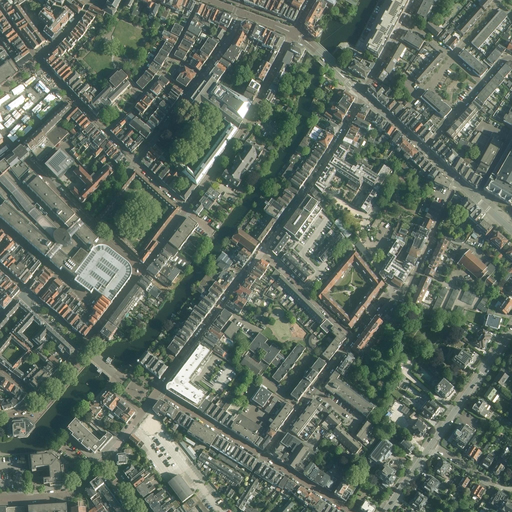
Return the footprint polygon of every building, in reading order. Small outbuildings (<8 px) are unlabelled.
[(10,0),(13,5),(16,9),(19,7),(15,0),(10,0)] [(38,0),(39,0),(39,2),(38,2),(38,3),(39,2),(40,4),(41,4),(42,4),(43,4),(43,3),(44,2),(47,5),(46,6),(47,6),(48,6),(51,9),(56,4),(61,5),(62,6),(62,5),(66,1),(65,0),(38,0)] [(85,5),(83,3),(78,0),(75,0),(73,3),(74,3),(77,6),(82,10),(85,6),(85,5)] [(109,0),(106,6),(103,11),(103,12),(105,14),(112,18),(116,11),(116,10),(117,9),(121,0),(109,0)] [(129,0),(126,7),(130,9),(131,7),(133,7),(136,2),(134,1),(134,0),(129,0)] [(138,0),(138,1),(149,5),(146,11),(151,13),(149,16),(154,18),(156,15),(160,8),(150,3),(151,0),(138,0)] [(164,10),(160,20),(164,22),(171,10),(172,7),(174,0),(168,0),(166,7),(169,8),(168,12),(164,10)] [(174,0),(172,7),(171,10),(176,12),(175,13),(179,15),(179,14),(184,0),(174,0)] [(185,0),(184,0),(179,14),(182,15),(184,11),(185,9),(188,1),(185,0)] [(257,0),(254,7),(259,9),(263,0),(257,0)] [(263,10),(268,0),(263,0),(259,9),(263,10)] [(268,0),(263,10),(267,12),(272,0),(268,0)] [(272,0),(267,12),(273,14),(279,1),(275,0),(272,0)] [(273,14),(277,16),(283,4),(280,2),(281,0),(282,1),(282,0),(279,0),(279,1),(273,14)] [(333,8),(336,4),(333,2),(331,1),(329,0),(318,0),(316,3),(325,8),(327,4),(328,5),(333,8)] [(385,13),(380,22),(394,30),(397,25),(399,21),(398,21),(399,19),(403,12),(404,10),(404,11),(409,2),(405,0),(391,0),(390,4),(392,5),(387,14),(385,13)] [(422,0),(421,4),(415,15),(423,19),(421,21),(425,23),(426,21),(425,20),(433,3),(431,2),(426,0),(422,0)] [(185,9),(184,11),(187,12),(188,11),(189,12),(193,3),(189,2),(189,1),(188,1),(185,9)] [(484,10),(488,6),(482,1),(478,5),(484,10)] [(299,12),(302,7),(294,2),(292,6),(291,5),(290,7),(299,12)] [(188,11),(187,12),(190,14),(191,14),(192,12),(195,4),(193,3),(189,12),(188,11)] [(281,17),(287,8),(287,7),(289,8),(290,6),(285,3),(284,3),(283,4),(277,16),(281,17)] [(321,16),(324,10),(325,8),(316,3),(312,11),(321,16)] [(131,16),(140,20),(142,15),(140,14),(143,7),(137,4),(134,10),(131,16)] [(4,10),(7,14),(13,10),(16,9),(13,5),(10,6),(4,10)] [(73,10),(76,13),(78,15),(82,10),(77,6),(73,10)] [(88,10),(97,14),(103,17),(105,14),(103,12),(103,11),(91,6),(90,8),(88,10)] [(193,21),(197,23),(204,8),(201,6),(200,7),(199,7),(195,15),(194,18),(193,21)] [(15,13),(9,18),(14,23),(13,23),(15,25),(34,50),(35,50),(45,42),(36,30),(26,16),(19,7),(16,9),(13,10),(15,13)] [(477,7),(474,11),(480,17),(484,13),(477,7)] [(208,9),(204,8),(197,23),(198,24),(201,25),(203,21),(208,9)] [(69,22),(74,17),(66,9),(63,12),(61,10),(58,14),(54,10),(51,13),(50,13),(49,14),(46,10),(38,18),(48,27),(47,29),(46,28),(45,30),(46,31),(44,33),(50,38),(52,40),(57,35),(69,22)] [(201,25),(200,28),(203,29),(211,10),(208,9),(203,21),(201,25)] [(215,12),(211,10),(203,29),(202,32),(205,34),(205,35),(207,32),(208,28),(210,25),(210,24),(215,12)] [(313,21),(317,23),(321,16),(312,11),(308,18),(313,21)] [(474,11),(470,15),(477,21),(480,17),(474,11)] [(507,17),(501,12),(500,11),(497,15),(503,21),(503,22),(505,23),(506,22),(504,20),(507,17)] [(215,12),(210,24),(213,25),(212,28),(213,29),(215,25),(215,24),(219,14),(215,12)] [(88,13),(85,17),(92,22),(95,18),(88,13)] [(224,15),(219,14),(215,24),(215,25),(219,26),(220,25),(224,15)] [(226,16),(224,15),(220,25),(228,28),(232,19),(231,18),(230,18),(226,17),(226,16)] [(473,24),(477,21),(470,15),(467,19),(473,24)] [(497,15),(494,19),(500,25),(502,27),(503,26),(505,23),(503,22),(503,21),(497,15)] [(85,17),(83,20),(90,25),(92,22),(85,17)] [(9,25),(3,18),(0,20),(0,31),(9,25)] [(308,18),(304,26),(305,28),(309,33),(311,31),(311,30),(313,28),(311,26),(313,21),(308,18)] [(470,28),(473,24),(467,19),(464,23),(470,28)] [(494,19),(491,22),(497,28),(496,29),(498,31),(499,29),(498,27),(500,25),(494,19)] [(81,23),(80,24),(88,30),(90,26),(90,25),(83,20),(82,21),(81,23)] [(429,31),(434,25),(430,21),(425,27),(429,31)] [(365,51),(364,51),(377,58),(378,59),(381,54),(380,54),(381,54),(383,49),(389,39),(391,35),(391,34),(394,30),(380,22),(380,23),(378,27),(375,32),(377,33),(372,43),(370,41),(367,46),(365,51)] [(491,22),(487,26),(494,32),(493,32),(495,34),(496,33),(494,31),(496,29),(497,28),(491,22)] [(251,34),(254,27),(249,25),(249,24),(246,23),(245,23),(244,23),(241,29),(251,34)] [(467,32),(470,28),(464,23),(460,26),(467,32)] [(88,30),(87,29),(80,24),(78,27),(85,33),(87,34),(88,33),(86,32),(88,30)] [(4,34),(10,30),(11,29),(9,25),(0,31),(1,33),(2,34),(3,35),(4,34)] [(181,33),(183,29),(175,25),(173,29),(181,33)] [(438,28),(434,25),(429,31),(433,34),(438,28)] [(190,26),(187,32),(198,38),(201,32),(199,30),(200,28),(196,26),(195,28),(190,26)] [(441,42),(449,32),(453,28),(451,26),(450,27),(451,29),(450,29),(448,31),(446,29),(438,39),(441,42)] [(460,26),(457,30),(458,31),(461,34),(463,36),(467,32),(460,26)] [(487,26),(484,30),(491,35),(490,36),(492,38),(493,37),(491,35),(493,32),(494,32),(487,26)] [(83,36),(85,33),(78,27),(76,30),(83,36)] [(259,29),(254,27),(251,34),(249,38),(248,40),(247,45),(248,46),(251,47),(253,42),(254,40),(259,29)] [(225,32),(218,28),(215,35),(214,37),(215,37),(221,40),(225,32)] [(309,33),(316,39),(319,36),(318,35),(321,31),(317,28),(315,30),(313,28),(311,30),(311,31),(309,33)] [(442,32),(438,28),(433,34),(437,38),(442,32)] [(441,42),(445,45),(451,38),(449,36),(453,32),(455,33),(456,31),(453,28),(449,32),(441,42)] [(179,38),(181,33),(173,29),(170,34),(179,38)] [(241,29),(240,32),(249,38),(251,34),(241,29)] [(263,31),(259,29),(254,40),(253,42),(251,47),(249,52),(248,53),(250,54),(253,48),(255,49),(256,47),(259,40),(263,31)] [(12,31),(5,36),(0,40),(3,44),(15,35),(15,34),(13,31),(12,30),(12,31),(12,30),(12,31)] [(83,36),(76,30),(73,32),(80,39),(81,38),(83,36)] [(484,30),(481,33),(487,39),(487,40),(489,41),(490,40),(488,38),(490,36),(491,35),(484,30)] [(164,31),(162,36),(163,36),(176,43),(178,39),(164,31)] [(273,35),(263,31),(259,40),(256,47),(261,49),(262,47),(267,49),(271,40),(273,35)] [(77,41),(78,42),(79,40),(80,39),(73,32),(72,34),(71,34),(71,35),(76,40),(77,41)] [(240,32),(236,39),(239,40),(244,43),(247,45),(248,40),(249,38),(240,32)] [(400,41),(401,42),(402,42),(403,41),(419,50),(425,41),(409,32),(405,39),(402,37),(400,41)] [(187,33),(185,37),(190,40),(195,43),(199,45),(201,41),(187,33)] [(481,33),(478,37),(484,42),(484,43),(486,45),(487,44),(489,41),(487,40),(487,39),(481,33)] [(6,48),(11,44),(16,40),(18,39),(18,38),(17,37),(16,36),(15,35),(3,44),(6,48)] [(74,44),(77,41),(76,40),(71,35),(68,37),(74,44)] [(267,49),(266,50),(269,52),(270,50),(271,51),(270,52),(271,52),(278,37),(273,35),(271,40),(267,49)] [(175,45),(176,43),(163,36),(161,40),(166,43),(174,47),(175,45)] [(72,46),(74,44),(68,37),(66,40),(72,46)] [(193,46),(195,43),(190,40),(185,37),(183,40),(183,41),(193,46)] [(278,37),(271,52),(267,61),(273,64),(278,54),(284,41),(284,40),(278,37)] [(451,38),(445,45),(446,46),(450,50),(452,51),(455,47),(454,46),(459,41),(454,37),(452,39),(451,38)] [(478,37),(475,40),(481,46),(480,47),(482,48),(483,47),(482,45),(484,43),(484,42),(478,37)] [(11,44),(14,48),(21,43),(20,42),(18,39),(16,40),(11,44)] [(208,58),(217,45),(209,39),(200,53),(201,54),(208,58)] [(234,43),(232,46),(244,53),(245,53),(247,55),(248,53),(249,52),(245,51),(248,46),(247,45),(244,43),(239,40),(236,39),(234,43)] [(63,42),(63,43),(70,50),(71,50),(73,48),(72,46),(66,40),(64,42),(63,42)] [(475,40),(471,44),(478,50),(480,47),(481,46),(475,40)] [(501,56),(503,53),(506,50),(510,42),(507,40),(503,48),(499,46),(495,51),(501,56)] [(179,47),(188,52),(192,46),(183,41),(179,47)] [(14,48),(17,51),(17,52),(24,46),(22,44),(21,43),(14,48)] [(62,44),(61,45),(67,51),(68,53),(70,50),(63,43),(62,44)] [(171,52),(173,48),(174,47),(166,43),(163,47),(171,52)] [(288,52),(290,53),(294,55),(296,56),(295,58),(294,60),(294,62),(297,63),(298,62),(300,58),(301,59),(305,50),(296,45),(294,44),(293,44),(292,45),(288,52)] [(405,48),(398,44),(395,49),(402,53),(405,48)] [(64,54),(67,51),(61,45),(58,48),(64,54)] [(17,51),(13,54),(11,55),(13,58),(13,59),(16,63),(18,62),(19,61),(22,59),(29,54),(28,52),(28,51),(27,51),(25,48),(26,48),(25,47),(24,46),(17,52),(17,51)] [(169,56),(171,52),(163,47),(161,51),(169,56)] [(187,55),(188,52),(179,47),(178,50),(187,55)] [(240,51),(232,47),(222,59),(231,64),(234,60),(236,62),(239,56),(238,55),(240,51)] [(64,54),(58,48),(57,49),(56,50),(61,56),(61,57),(62,57),(64,54)] [(400,57),(402,53),(395,49),(393,53),(400,57)] [(52,53),(51,54),(54,58),(56,56),(58,58),(61,56),(56,50),(53,52),(52,53)] [(183,62),(187,55),(178,50),(174,57),(183,62)] [(480,78),(483,75),(487,71),(480,65),(482,63),(481,62),(479,63),(476,61),(478,59),(477,58),(475,60),(473,58),(475,56),(474,55),(472,57),(469,55),(471,53),(470,52),(468,54),(464,50),(457,57),(458,57),(474,70),(472,72),(480,78)] [(15,66),(7,54),(4,51),(0,54),(0,58),(14,78),(14,77),(20,73),(18,70),(16,66),(15,66)] [(158,55),(157,57),(165,62),(166,60),(167,60),(168,59),(168,58),(168,57),(169,56),(161,51),(158,55)] [(497,60),(499,58),(501,56),(495,51),(491,55),(497,60)] [(286,55),(282,65),(287,67),(288,68),(292,61),(291,61),(294,55),(290,53),(288,52),(286,55)] [(437,52),(434,56),(440,62),(444,58),(437,52)] [(236,69),(238,70),(243,62),(247,55),(245,53),(239,64),(236,69)] [(397,62),(400,57),(393,53),(390,58),(397,62)] [(49,56),(48,57),(44,61),(49,66),(56,60),(54,58),(51,54),(50,56),(49,57),(49,56)] [(206,62),(208,58),(201,54),(199,58),(206,62)] [(493,65),(497,60),(491,55),(487,60),(493,65)] [(49,66),(52,70),(64,59),(61,57),(61,56),(58,58),(56,60),(49,66)] [(206,62),(199,58),(195,56),(194,58),(190,56),(189,58),(192,60),(194,61),(197,63),(202,66),(206,62)] [(434,56),(430,60),(437,65),(440,62),(434,56)] [(156,58),(153,62),(161,68),(164,63),(165,62),(157,57),(157,58),(156,58)] [(371,70),(374,65),(375,64),(363,57),(360,63),(363,64),(365,61),(371,65),(369,68),(371,70)] [(0,58),(0,71),(8,82),(14,78),(0,58)] [(394,66),(397,62),(390,58),(387,62),(394,66)] [(55,73),(64,65),(67,62),(66,61),(65,61),(64,61),(63,60),(64,59),(52,70),(55,73)] [(151,65),(151,66),(158,71),(160,69),(161,68),(153,62),(150,60),(148,63),(151,65)] [(227,70),(230,66),(222,60),(218,65),(227,70)] [(430,60),(427,64),(433,69),(437,65),(430,60)] [(483,61),(491,68),(492,66),(485,60),(483,61)] [(190,66),(193,68),(198,71),(199,71),(202,66),(197,63),(194,61),(190,66)] [(352,65),(349,69),(349,70),(353,72),(361,77),(361,78),(362,78),(364,80),(365,80),(366,80),(365,79),(370,73),(370,72),(369,71),(366,70),(366,69),(362,67),(358,64),(357,64),(354,62),(355,62),(354,61),(353,62),(352,64),(351,65),(352,65)] [(263,62),(260,67),(269,71),(271,67),(265,64),(263,62)] [(392,71),(394,66),(387,62),(385,67),(392,71)] [(430,73),(433,69),(427,64),(424,68),(430,73)] [(64,65),(55,73),(58,77),(68,68),(64,65)] [(223,75),(227,70),(218,65),(215,69),(223,75)] [(282,65),(278,71),(283,73),(287,67),(282,65)] [(151,66),(149,69),(150,70),(156,75),(158,71),(151,66)] [(195,75),(182,68),(180,66),(176,73),(180,76),(191,82),(195,77),(195,75)] [(507,75),(511,71),(505,66),(501,70),(507,75)] [(385,67),(382,71),(388,74),(389,75),(392,71),(385,67)] [(70,71),(68,68),(58,77),(59,77),(59,78),(61,80),(70,72),(70,71)] [(427,77),(430,73),(424,68),(420,71),(427,77)] [(215,69),(212,73),(220,79),(223,75),(215,69)] [(156,75),(150,70),(148,73),(147,72),(146,72),(154,78),(156,75)] [(385,78),(388,74),(382,71),(381,70),(378,74),(385,78)] [(503,80),(507,75),(501,70),(497,75),(503,80)] [(278,71),(274,79),(275,80),(279,82),(282,82),(283,78),(284,79),(286,75),(283,73),(278,71)] [(423,81),(427,77),(420,71),(417,75),(423,81)] [(61,80),(65,83),(73,76),(70,72),(61,80)] [(97,99),(88,108),(97,117),(100,113),(101,113),(105,109),(107,108),(109,110),(111,108),(113,106),(111,104),(121,95),(128,88),(129,90),(131,88),(130,86),(129,85),(127,82),(127,83),(126,82),(127,80),(128,79),(122,73),(121,72),(120,73),(119,75),(118,74),(108,83),(109,83),(107,85),(106,87),(107,88),(106,88),(107,89),(105,91),(97,99)] [(146,72),(144,75),(151,81),(152,81),(154,78),(146,72)] [(67,86),(69,88),(80,78),(75,73),(73,76),(65,83),(67,86)] [(173,76),(171,80),(176,82),(185,88),(186,88),(191,82),(180,76),(176,73),(173,76)] [(212,73),(209,78),(217,83),(220,79),(212,73)] [(256,74),(254,78),(257,80),(263,83),(265,78),(256,74)] [(385,78),(378,74),(375,79),(382,83),(385,78)] [(144,75),(141,78),(149,84),(151,81),(144,75)] [(417,75),(413,79),(420,85),(423,81),(417,75)] [(507,83),(503,80),(497,75),(495,78),(501,84),(503,82),(506,84),(507,83)] [(161,77),(156,83),(163,89),(165,87),(166,88),(169,84),(161,77)] [(71,90),(73,92),(80,85),(82,84),(82,83),(83,82),(80,78),(69,88),(70,89),(70,90),(71,90)] [(142,91),(149,84),(141,78),(136,84),(134,82),(136,85),(137,86),(142,91)] [(207,96),(215,86),(216,85),(217,83),(209,78),(207,80),(204,84),(201,87),(201,88),(194,97),(193,98),(191,101),(186,108),(193,114),(199,107),(207,96)] [(495,78),(491,82),(498,88),(500,90),(501,89),(499,87),(501,84),(495,78)] [(255,84),(252,82),(248,88),(249,88),(257,93),(260,88),(255,84)] [(491,82),(487,86),(494,92),(496,94),(497,92),(496,90),(498,88),(491,82)] [(155,84),(155,85),(153,88),(159,93),(162,90),(155,84)] [(80,85),(73,92),(73,93),(73,92),(74,93),(74,94),(75,94),(76,95),(75,95),(76,95),(83,88),(81,87),(80,86),(80,85)] [(76,95),(79,99),(90,89),(86,85),(83,88),(76,95)] [(239,121),(241,118),(243,120),(249,110),(248,109),(249,109),(251,104),(252,103),(243,98),(236,94),(218,85),(218,86),(217,87),(215,86),(207,96),(235,118),(239,121)] [(368,93),(371,96),(377,101),(389,88),(388,88),(387,87),(386,89),(382,85),(380,87),(375,91),(371,87),(370,86),(367,90),(368,93)] [(182,93),(173,86),(170,90),(172,92),(179,98),(180,96),(182,94),(182,93)] [(268,91),(268,92),(273,94),(275,95),(275,94),(276,94),(277,94),(278,93),(278,92),(278,91),(277,89),(272,86),(271,88),(270,88),(269,90),(269,91),(269,92),(268,91)] [(487,86),(484,90),(491,96),(493,98),(494,96),(492,94),(494,92),(487,86)] [(79,99),(80,99),(82,101),(81,101),(82,102),(83,103),(88,97),(90,99),(96,93),(96,92),(91,87),(90,89),(79,99)] [(377,101),(382,106),(388,99),(386,98),(391,93),(390,92),(392,89),(390,87),(389,88),(377,101)] [(153,88),(150,91),(157,97),(160,94),(159,93),(153,88)] [(249,88),(246,93),(255,98),(257,93),(249,88)] [(484,90),(480,94),(487,100),(489,102),(490,100),(489,98),(491,96),(484,90)] [(166,93),(166,94),(176,102),(179,98),(172,92),(169,96),(166,93)] [(268,92),(264,99),(265,100),(266,100),(267,101),(268,102),(270,103),(271,103),(274,105),(276,101),(273,100),(275,95),(273,94),(268,92)] [(355,99),(345,92),(343,95),(340,93),(339,95),(338,94),(337,95),(340,97),(342,98),(347,102),(346,103),(351,106),(355,99)] [(428,92),(422,100),(425,102),(423,105),(424,105),(432,96),(428,92)] [(83,103),(88,108),(97,99),(95,96),(97,94),(96,93),(90,99),(88,97),(83,103)] [(155,107),(159,110),(166,115),(171,109),(164,103),(159,99),(157,97),(155,99),(148,93),(147,94),(153,99),(156,102),(153,105),(155,107)] [(243,97),(243,98),(252,103),(255,98),(246,93),(244,97),(243,97)] [(393,100),(393,99),(397,96),(394,93),(392,94),(388,99),(382,106),(385,108),(391,102),(389,101),(392,98),(393,100)] [(147,94),(145,97),(152,104),(153,105),(156,102),(153,99),(147,94)] [(173,105),(176,102),(166,94),(164,95),(166,97),(165,99),(173,105)] [(480,94),(477,98),(484,104),(486,105),(487,104),(485,102),(487,100),(480,94)] [(207,96),(199,107),(205,112),(215,119),(227,129),(230,125),(238,131),(242,123),(239,121),(235,118),(207,96)] [(436,99),(432,96),(424,105),(425,106),(426,104),(428,106),(427,108),(428,108),(436,99)] [(152,110),(153,108),(150,106),(152,104),(145,97),(142,101),(152,110)] [(171,109),(173,105),(165,99),(164,97),(163,98),(164,99),(163,100),(165,102),(164,103),(171,109)] [(340,97),(336,103),(348,112),(351,106),(346,103),(347,102),(342,98),(340,97)] [(484,104),(477,98),(474,101),(486,111),(487,109),(483,105),(484,104)] [(439,102),(436,99),(428,108),(428,109),(430,107),(432,109),(431,111),(439,102)] [(139,104),(139,105),(146,111),(149,107),(142,101),(139,104)] [(391,102),(385,108),(389,112),(396,104),(392,101),(391,102)] [(474,101),(471,104),(478,110),(479,111),(480,110),(483,112),(484,113),(490,118),(491,116),(486,111),(474,101)] [(395,118),(402,109),(404,107),(398,102),(397,103),(396,104),(389,112),(395,118)] [(443,105),(439,102),(431,111),(432,112),(434,110),(436,112),(443,105)] [(348,112),(336,103),(332,107),(330,106),(332,108),(337,111),(337,112),(345,117),(348,112)] [(55,147),(61,140),(68,134),(59,125),(62,121),(75,109),(74,108),(72,106),(70,108),(69,107),(66,104),(39,131),(55,147)] [(436,112),(436,113),(444,120),(446,118),(445,117),(451,111),(444,104),(443,105),(436,112)] [(143,115),(146,111),(139,105),(137,107),(136,108),(143,115)] [(471,105),(467,109),(475,116),(475,115),(478,111),(471,105)] [(342,122),(345,117),(337,112),(337,111),(332,108),(330,106),(329,108),(331,109),(331,111),(335,114),(333,116),(342,122)] [(366,117),(370,110),(365,106),(364,106),(363,106),(359,113),(366,117)] [(136,108),(133,112),(134,112),(136,114),(137,114),(143,119),(145,117),(143,115),(136,108)] [(76,109),(75,109),(62,121),(66,125),(66,124),(68,122),(71,119),(72,119),(76,115),(77,115),(79,113),(77,110),(76,109)] [(401,123),(413,110),(411,109),(406,114),(408,112),(409,111),(408,110),(407,111),(406,111),(398,120),(401,123)] [(467,109),(464,113),(471,120),(472,121),(476,117),(475,115),(475,116),(467,109)] [(159,110),(156,113),(163,119),(166,115),(159,110)] [(332,117),(326,113),(324,112),(322,110),(320,113),(322,114),(324,116),(330,120),(332,117)] [(401,123),(404,125),(416,112),(413,110),(401,123)] [(371,112),(367,120),(377,125),(381,118),(377,115),(376,116),(371,112)] [(419,115),(418,114),(417,113),(414,116),(413,116),(416,113),(416,112),(404,125),(407,128),(414,120),(417,117),(419,115)] [(74,123),(75,122),(82,115),(79,113),(77,115),(76,115),(72,119),(71,119),(73,121),(74,123)] [(156,113),(153,116),(160,123),(163,119),(156,113)] [(365,123),(366,121),(364,120),(366,117),(359,113),(356,119),(365,123)] [(444,120),(436,113),(431,118),(429,117),(428,119),(429,120),(428,121),(429,122),(433,126),(438,130),(441,126),(442,125),(443,122),(444,121),(444,120)] [(464,113),(460,117),(467,124),(471,120),(464,113)] [(76,124),(73,126),(75,128),(78,125),(77,125),(85,118),(82,115),(75,122),(76,124)] [(131,115),(124,122),(126,124),(128,126),(129,127),(130,128),(133,130),(135,132),(145,140),(146,140),(152,133),(153,132),(152,131),(146,126),(145,126),(136,118),(131,115)] [(149,120),(150,121),(156,127),(157,127),(160,123),(153,116),(149,120)] [(457,120),(456,121),(464,128),(467,124),(460,117),(457,120)] [(85,118),(77,125),(78,125),(78,126),(80,129),(81,128),(81,129),(82,130),(87,125),(85,124),(88,121),(85,118)] [(381,118),(377,125),(376,127),(382,131),(387,123),(381,119),(381,118)] [(352,125),(353,125),(366,132),(366,131),(368,132),(370,128),(368,127),(369,125),(365,123),(356,119),(352,125)] [(419,124),(414,120),(407,128),(411,132),(419,124)] [(91,125),(88,121),(85,124),(87,125),(82,130),(84,132),(91,125)] [(146,126),(152,131),(153,131),(156,127),(150,121),(148,123),(146,125),(146,126)] [(456,121),(453,125),(460,132),(463,128),(464,128),(456,121)] [(334,136),(338,129),(338,128),(330,123),(330,124),(328,122),(326,126),(328,127),(326,131),(334,136)] [(429,122),(428,123),(423,128),(416,136),(420,140),(433,126),(429,122)] [(387,123),(382,131),(383,131),(385,132),(386,133),(390,126),(390,125),(387,123)] [(423,128),(419,124),(411,132),(416,136),(423,128)] [(75,147),(86,137),(95,128),(91,125),(84,132),(79,136),(73,142),(71,144),(75,147)] [(181,173),(183,175),(192,183),(197,187),(211,168),(224,151),(238,131),(230,125),(227,129),(226,130),(221,137),(220,139),(219,141),(211,151),(210,153),(205,160),(204,161),(201,166),(201,165),(200,167),(195,174),(194,175),(178,161),(180,158),(176,155),(171,163),(170,163),(171,164),(177,170),(181,173)] [(453,125),(449,129),(457,136),(460,132),(453,125)] [(111,132),(114,135),(120,129),(116,126),(111,132)] [(122,131),(116,138),(119,140),(124,133),(123,132),(127,129),(128,130),(130,128),(129,127),(128,126),(126,128),(122,131)] [(326,150),(333,137),(313,126),(307,138),(317,144),(326,150)] [(359,129),(352,126),(349,130),(357,134),(359,131),(361,132),(360,134),(363,135),(364,134),(366,135),(367,133),(359,129)] [(394,129),(391,127),(390,126),(386,133),(385,132),(384,133),(381,138),(380,138),(378,141),(378,142),(380,143),(380,142),(381,142),(381,141),(383,138),(384,139),(384,138),(388,140),(389,137),(394,129)] [(435,133),(438,130),(433,126),(420,140),(425,144),(433,135),(430,133),(432,131),(435,133)] [(98,131),(95,128),(86,137),(89,139),(87,141),(85,139),(78,146),(81,148),(83,146),(88,141),(98,131)] [(81,129),(74,136),(71,139),(73,142),(79,136),(84,132),(82,130),(81,129)] [(122,131),(120,129),(114,135),(116,138),(122,131)] [(394,129),(389,137),(390,138),(389,142),(390,143),(392,140),(397,132),(394,129)] [(449,129),(445,133),(446,133),(453,140),(457,136),(449,129)] [(132,135),(133,134),(135,132),(133,130),(131,132),(128,135),(121,143),(123,145),(132,135)] [(349,130),(347,135),(359,139),(361,140),(362,141),(363,139),(356,136),(357,134),(349,130)] [(30,139),(24,145),(23,146),(27,149),(28,151),(30,152),(31,153),(32,155),(33,155),(40,162),(40,161),(42,159),(46,155),(46,156),(46,155),(55,147),(39,131),(34,135),(30,139)] [(101,135),(98,131),(88,141),(83,146),(86,150),(89,147),(101,135)] [(128,135),(125,132),(124,133),(119,140),(121,143),(128,135)] [(390,143),(389,145),(394,149),(396,147),(401,139),(403,137),(397,132),(392,140),(390,143)] [(104,137),(101,135),(89,147),(92,150),(104,137)] [(128,150),(133,144),(134,144),(131,141),(134,138),(132,135),(123,145),(128,150)] [(347,135),(344,139),(357,144),(359,139),(347,135)] [(107,140),(104,137),(92,150),(95,153),(107,140)] [(304,151),(310,155),(311,156),(319,161),(326,150),(317,144),(307,138),(305,137),(295,152),(301,156),(304,151)] [(140,138),(134,144),(133,144),(137,148),(144,141),(140,138)] [(433,152),(437,156),(438,156),(445,148),(443,146),(448,140),(446,138),(442,143),(441,144),(433,152)] [(489,168),(502,144),(491,138),(485,148),(478,161),(478,160),(477,161),(478,161),(477,163),(489,169),(488,169),(489,168)] [(344,139),(342,143),(355,148),(356,146),(358,147),(359,145),(357,144),(344,139)] [(405,142),(401,139),(396,147),(397,148),(395,150),(397,152),(405,142)] [(96,158),(99,155),(103,151),(106,148),(110,143),(107,140),(95,153),(93,155),(96,158)] [(342,143),(340,147),(348,150),(347,151),(349,152),(352,154),(357,157),(358,157),(362,148),(363,148),(364,147),(366,143),(364,142),(362,141),(361,140),(359,145),(358,147),(357,149),(355,148),(342,143)] [(436,140),(429,148),(433,152),(441,144),(436,140)] [(489,181),(484,191),(489,193),(495,197),(495,198),(496,197),(497,198),(498,199),(499,199),(499,200),(500,200),(506,203),(511,206),(511,204),(511,140),(511,141),(511,143),(505,153),(504,155),(503,157),(501,159),(499,163),(499,164),(498,165),(496,169),(495,171),(493,174),(492,176),(489,181)] [(237,158),(236,158),(234,162),(232,165),(235,167),(231,172),(229,174),(226,172),(222,178),(228,182),(231,184),(237,189),(241,183),(240,181),(246,173),(247,172),(246,172),(257,157),(258,159),(263,153),(257,148),(254,146),(248,142),(243,148),(246,150),(241,158),(239,156),(237,158)] [(409,146),(405,142),(397,152),(399,154),(401,151),(403,153),(409,146)] [(103,151),(106,154),(113,147),(110,143),(106,148),(103,151)] [(128,150),(132,154),(137,148),(133,144),(128,150)] [(28,156),(29,155),(31,153),(30,152),(28,151),(27,149),(23,146),(22,147),(19,150),(13,155),(14,155),(20,162),(21,163),(26,158),(28,156)] [(414,150),(409,146),(403,153),(405,155),(403,157),(405,159),(414,150)] [(103,163),(108,158),(116,150),(113,147),(106,154),(99,161),(102,164),(103,163)] [(156,147),(153,150),(164,159),(167,156),(156,147)] [(349,153),(347,152),(347,151),(348,150),(340,147),(317,184),(316,184),(315,186),(314,187),(315,187),(322,195),(324,192),(325,190),(325,189),(336,172),(349,181),(346,186),(357,193),(363,183),(371,188),(358,208),(367,214),(377,199),(387,183),(384,181),(390,171),(381,165),(375,175),(370,172),(373,167),(359,158),(353,168),(343,162),(349,153)] [(438,156),(442,161),(450,152),(445,148),(438,156)] [(452,149),(450,152),(442,161),(450,167),(454,163),(453,162),(457,157),(458,155),(452,149)] [(108,158),(111,161),(112,160),(119,153),(116,150),(108,158)] [(153,150),(150,153),(158,161),(158,160),(159,159),(164,163),(165,161),(164,159),(153,150)] [(418,154),(414,150),(405,159),(407,161),(409,159),(411,161),(412,161),(418,154)] [(45,167),(54,177),(58,181),(59,180),(74,165),(73,164),(74,163),(70,158),(69,160),(61,152),(57,156),(53,159),(49,163),(45,167)] [(122,166),(127,161),(127,160),(126,160),(119,153),(112,160),(117,165),(119,163),(122,166)] [(158,162),(156,164),(158,166),(161,163),(158,160),(158,161),(150,153),(147,156),(153,162),(154,163),(156,160),(158,162)] [(422,158),(418,154),(412,161),(411,161),(408,164),(410,166),(410,167),(413,169),(416,166),(422,158)] [(20,162),(14,155),(13,155),(10,158),(10,157),(4,162),(20,181),(24,177),(25,176),(29,172),(25,167),(21,163),(20,162)] [(314,170),(314,168),(316,166),(307,160),(306,162),(302,160),(303,158),(298,155),(296,158),(314,170)] [(316,166),(319,161),(311,156),(310,155),(307,160),(316,166)] [(147,156),(144,160),(153,167),(154,166),(152,164),(153,162),(147,156)] [(296,158),(293,156),(288,163),(291,165),(309,177),(314,170),(296,158)] [(458,157),(451,169),(456,173),(462,163),(464,161),(458,157)] [(427,163),(423,159),(422,158),(416,166),(417,167),(412,172),(414,174),(418,169),(418,168),(420,170),(427,163)] [(144,160),(141,163),(150,171),(153,167),(144,160)] [(156,176),(159,179),(166,169),(165,168),(167,166),(168,167),(171,164),(170,163),(171,163),(169,161),(166,165),(165,164),(164,165),(156,176)] [(461,178),(469,164),(467,163),(464,161),(462,163),(456,173),(461,178)] [(461,178),(465,181),(466,182),(472,172),(475,167),(476,164),(471,161),(469,164),(461,178)] [(20,181),(4,162),(0,165),(0,174),(12,189),(20,181)] [(158,166),(157,167),(153,173),(156,176),(164,165),(161,163),(158,166)] [(431,166),(430,165),(427,163),(420,170),(419,172),(418,174),(422,176),(424,175),(431,166)] [(486,174),(489,169),(477,163),(476,164),(475,167),(486,174)] [(153,167),(150,171),(153,173),(157,167),(158,166),(156,164),(154,166),(153,167)] [(307,180),(309,177),(291,165),(289,168),(307,180)] [(99,188),(108,179),(109,178),(109,179),(114,174),(106,166),(95,176),(94,175),(92,176),(90,178),(80,168),(79,169),(74,174),(84,184),(85,186),(78,193),(74,190),(71,193),(77,199),(82,205),(87,200),(97,190),(100,188),(99,188)] [(424,175),(426,176),(424,181),(425,182),(427,178),(434,169),(431,166),(424,175)] [(483,179),(484,177),(486,174),(475,167),(472,172),(478,176),(483,179)] [(304,184),(307,180),(289,168),(286,171),(304,184)] [(169,172),(166,169),(159,179),(162,182),(169,172)] [(439,174),(434,169),(427,178),(431,180),(430,182),(433,183),(434,181),(439,174)] [(135,177),(140,181),(143,178),(135,170),(131,175),(135,178),(135,177)] [(170,171),(169,172),(162,182),(165,184),(171,178),(174,174),(170,171)] [(287,182),(299,190),(304,184),(286,171),(282,178),(287,182)] [(171,178),(165,184),(166,185),(168,187),(169,188),(178,175),(175,172),(174,174),(171,178)] [(466,182),(472,187),(477,178),(478,176),(472,172),(466,182)] [(172,190),(180,179),(183,176),(183,175),(181,173),(178,175),(169,188),(172,190)] [(33,175),(28,180),(24,177),(20,181),(12,189),(0,174),(0,183),(8,193),(0,200),(0,202),(3,206),(0,209),(0,218),(1,219),(19,235),(41,254),(46,258),(47,259),(48,258),(51,260),(50,262),(61,271),(63,269),(65,270),(68,265),(71,268),(68,273),(74,277),(90,255),(94,251),(97,248),(95,244),(97,242),(84,229),(82,227),(80,229),(77,226),(77,225),(77,224),(77,223),(77,222),(77,221),(77,220),(76,219),(76,218),(75,217),(70,212),(69,214),(65,209),(66,208),(58,199),(48,190),(33,175)] [(433,183),(433,184),(435,185),(439,186),(440,187),(449,191),(451,185),(449,183),(444,178),(439,174),(434,181),(433,183)] [(130,184),(135,178),(131,175),(128,179),(127,181),(130,184)] [(183,176),(180,179),(172,190),(185,202),(197,187),(192,183),(189,187),(181,180),(183,177),(183,176)] [(477,178),(472,187),(475,190),(477,190),(483,179),(478,176),(477,178)] [(295,196),(298,192),(290,186),(287,190),(284,188),(283,188),(286,191),(288,193),(290,194),(291,193),(295,196)] [(315,187),(313,189),(313,190),(310,194),(318,205),(320,208),(324,205),(321,202),(323,200),(321,198),(320,197),(322,195),(315,187)] [(292,201),(295,197),(295,196),(291,193),(290,194),(288,193),(286,191),(283,188),(281,190),(282,191),(284,193),(283,195),(292,201)] [(211,189),(207,194),(216,201),(220,197),(220,196),(211,189)] [(119,197),(123,193),(119,190),(116,194),(115,194),(115,195),(114,196),(114,195),(113,196),(114,196),(111,200),(110,202),(113,205),(118,199),(118,198),(119,197)] [(207,194),(203,199),(213,206),(216,201),(207,194)] [(289,205),(292,201),(283,195),(281,194),(280,195),(283,198),(282,200),(289,205)] [(283,230),(283,231),(291,237),(299,242),(303,236),(311,225),(315,220),(319,214),(322,210),(320,208),(318,205),(310,194),(309,194),(310,195),(308,198),(307,197),(303,203),(299,209),(296,212),(295,214),(291,219),(287,225),(283,230)] [(462,205),(458,210),(463,214),(462,215),(464,217),(466,217),(467,215),(475,207),(473,205),(473,204),(472,203),(471,203),(468,199),(467,199),(465,198),(465,197),(461,202),(462,203),(461,204),(462,205)] [(282,200),(278,198),(277,200),(278,201),(277,203),(285,210),(289,205),(282,200)] [(202,200),(199,204),(209,211),(213,206),(203,199),(202,200)] [(433,201),(431,205),(440,209),(442,205),(433,201)] [(285,210),(273,202),(270,207),(271,207),(270,209),(280,216),(285,210)] [(193,211),(193,212),(198,216),(204,208),(208,211),(209,211),(199,204),(195,209),(193,211)] [(431,205),(429,210),(438,214),(440,209),(431,205)] [(173,210),(172,212),(170,214),(168,216),(172,219),(174,217),(180,210),(176,207),(173,211),(173,210)] [(266,213),(265,213),(269,216),(277,221),(280,216),(270,209),(271,207),(270,207),(269,209),(266,213)] [(475,207),(467,215),(472,220),(480,211),(475,207)] [(429,210),(427,214),(436,218),(438,214),(429,210)] [(480,211),(472,220),(477,224),(482,219),(485,215),(485,216),(485,215),(480,211)] [(427,214),(425,218),(434,222),(436,218),(427,214)] [(95,220),(103,228),(106,225),(101,220),(102,219),(98,216),(95,220)] [(274,225),(276,222),(269,216),(266,220),(274,225)] [(194,231),(198,226),(188,218),(185,222),(169,243),(178,250),(179,251),(194,231)] [(374,222),(371,227),(375,230),(379,225),(381,221),(377,218),(374,222)] [(352,235),(339,219),(334,223),(346,239),(352,235)] [(271,229),(274,225),(266,220),(263,223),(271,229)] [(426,239),(427,238),(430,232),(417,227),(410,224),(410,225),(398,220),(391,239),(397,242),(406,245),(408,239),(414,241),(415,239),(417,235),(426,239)] [(432,228),(434,224),(425,220),(424,222),(422,222),(422,221),(420,221),(419,222),(432,228)] [(476,228),(482,233),(485,237),(492,229),(486,223),(484,221),(483,220),(476,228)] [(430,232),(432,228),(419,222),(417,227),(430,232)] [(269,233),(271,229),(263,223),(261,227),(269,233)] [(266,236),(269,233),(261,227),(258,230),(266,236)] [(254,241),(239,230),(232,240),(252,255),(253,255),(253,254),(255,251),(255,252),(257,249),(257,248),(259,246),(260,245),(254,241)] [(263,240),(266,236),(258,230),(255,234),(263,240)] [(331,230),(328,233),(340,243),(344,238),(340,234),(337,232),(335,235),(331,230)] [(282,232),(278,237),(287,243),(290,238),(282,232)] [(153,244),(155,242),(159,236),(156,233),(149,241),(153,244)] [(328,233),(326,236),(330,240),(330,241),(329,242),(335,248),(340,243),(328,233)] [(495,246),(502,238),(497,233),(490,241),(495,246)] [(260,244),(263,240),(255,234),(252,238),(260,244)] [(425,243),(426,239),(417,235),(415,239),(425,243)] [(278,237),(275,242),(283,248),(287,243),(278,237)] [(502,238),(495,246),(500,251),(507,242),(502,238)] [(421,252),(423,247),(425,243),(415,239),(414,241),(413,243),(414,243),(411,248),(413,249),(421,252)] [(440,239),(438,244),(447,247),(449,243),(440,239)] [(239,248),(242,251),(251,257),(252,255),(232,240),(231,241),(230,242),(236,247),(239,248)] [(357,248),(361,245),(359,242),(355,246),(350,241),(342,249),(347,253),(349,250),(351,247),(353,248),(355,246),(357,248)] [(11,242),(9,245),(6,248),(9,250),(14,245),(12,243),(11,242)] [(153,244),(150,248),(148,252),(151,254),(158,244),(155,242),(153,244)] [(275,242),(272,246),(280,253),(283,248),(275,242)] [(329,242),(325,247),(331,253),(335,248),(329,242)] [(403,284),(413,268),(408,265),(408,266),(404,264),(403,266),(394,261),(405,245),(406,245),(397,242),(387,257),(389,259),(380,272),(379,275),(385,283),(387,279),(390,281),(390,280),(392,281),(394,277),(403,284)] [(169,243),(167,245),(176,252),(178,250),(169,243)] [(2,259),(0,260),(0,263),(2,265),(17,248),(19,246),(16,244),(14,245),(9,250),(2,259)] [(438,244),(436,248),(444,252),(447,247),(438,244)] [(167,245),(159,256),(181,272),(183,274),(191,263),(176,252),(167,245)] [(22,249),(19,246),(2,265),(5,268),(22,249)] [(272,246),(268,251),(276,257),(280,253),(272,246)] [(321,251),(320,252),(327,258),(331,253),(325,247),(321,251)] [(6,248),(4,251),(0,254),(0,257),(2,259),(9,250),(6,248)] [(126,263),(109,250),(106,249),(105,248),(103,248),(100,248),(97,248),(94,251),(90,255),(74,277),(73,277),(76,280),(75,282),(91,294),(94,290),(98,293),(101,295),(102,297),(111,304),(112,302),(116,298),(129,280),(130,279),(130,278),(131,276),(131,275),(131,274),(131,272),(131,271),(131,269),(130,268),(130,267),(129,266),(128,265),(127,264),(126,263)] [(442,256),(444,252),(436,248),(434,252),(442,256)] [(5,268),(8,270),(13,265),(16,268),(16,266),(21,261),(26,256),(28,253),(22,249),(5,268)] [(143,250),(140,254),(139,255),(139,254),(135,258),(137,259),(140,262),(144,257),(147,253),(143,250)] [(248,260),(251,257),(242,251),(241,252),(239,250),(238,251),(237,251),(236,252),(248,260)] [(462,266),(483,284),(482,285),(485,288),(486,287),(489,290),(492,287),(494,289),(497,284),(489,277),(498,267),(490,259),(484,266),(472,255),(473,253),(470,250),(466,254),(465,253),(459,259),(460,260),(457,264),(461,268),(462,266)] [(356,254),(353,251),(348,257),(346,257),(345,258),(345,260),(316,296),(321,301),(325,304),(326,306),(345,324),(351,329),(365,310),(367,309),(367,308),(368,307),(369,306),(369,305),(370,304),(370,303),(384,284),(378,280),(358,256),(358,254),(357,253),(356,254)] [(417,260),(419,256),(407,251),(406,253),(409,254),(408,256),(417,260)] [(148,252),(147,253),(144,257),(140,262),(143,264),(151,254),(148,252)] [(236,252),(234,255),(245,264),(248,260),(236,252)] [(320,252),(316,257),(319,260),(322,263),(323,262),(327,258),(320,252)] [(440,260),(442,256),(434,252),(432,257),(440,260)] [(11,273),(14,276),(17,279),(25,270),(32,262),(33,262),(35,259),(28,253),(26,256),(21,261),(16,266),(16,268),(11,273)] [(287,254),(280,260),(284,264),(293,256),(292,256),(289,253),(288,253),(287,254)] [(230,260),(225,256),(222,254),(214,265),(218,268),(223,272),(225,273),(227,274),(229,271),(235,263),(230,260)] [(234,255),(230,260),(235,263),(242,269),(245,264),(234,255)] [(414,266),(417,260),(408,256),(405,255),(403,261),(414,266)] [(172,283),(181,272),(159,256),(151,267),(172,283)] [(293,256),(284,264),(286,266),(288,268),(297,260),(293,256)] [(438,265),(440,260),(432,257),(430,261),(438,265)] [(261,260),(258,265),(270,272),(271,270),(267,268),(269,265),(261,260)] [(297,260),(288,268),(292,272),(299,265),(295,261),(297,260)] [(441,266),(438,265),(430,261),(428,265),(436,269),(437,269),(439,270),(441,266)] [(17,279),(20,282),(27,275),(28,274),(29,272),(34,267),(36,264),(33,262),(32,262),(25,270),(17,279)] [(34,267),(29,272),(33,275),(41,265),(38,262),(36,264),(34,267)] [(258,265),(257,265),(255,269),(264,274),(266,272),(269,273),(270,272),(258,265)] [(299,265),(292,272),(296,276),(303,269),(299,265)] [(428,265),(426,270),(438,275),(440,271),(436,269),(428,265)] [(44,267),(37,277),(39,279),(44,273),(43,272),(46,269),(44,267)] [(151,267),(147,272),(168,288),(172,283),(151,267)] [(223,272),(218,268),(214,273),(220,277),(223,272)] [(53,275),(46,269),(43,272),(44,273),(39,279),(46,285),(53,275)] [(255,269),(252,272),(265,280),(266,278),(263,276),(264,274),(255,269)] [(303,269),(296,276),(300,280),(308,271),(306,272),(303,269)] [(424,274),(432,278),(433,276),(438,278),(439,275),(438,275),(426,270),(424,274)] [(211,271),(207,277),(216,283),(226,291),(229,285),(221,279),(211,271)] [(236,277),(236,276),(229,271),(227,274),(234,279),(234,280),(236,277)] [(308,271),(300,280),(303,282),(304,283),(312,275),(308,271)] [(24,285),(25,285),(33,275),(29,272),(28,274),(27,275),(20,282),(21,282),(24,285)] [(252,272),(252,273),(250,275),(260,281),(261,279),(264,281),(265,280),(252,272)] [(229,285),(234,279),(227,274),(225,273),(221,279),(229,285)] [(280,275),(279,273),(276,277),(273,274),(270,278),(271,280),(274,282),(275,281),(280,275)] [(250,275),(249,276),(248,278),(255,282),(256,281),(259,283),(260,281),(250,275)] [(206,276),(202,281),(222,295),(226,291),(216,283),(207,277),(206,276)] [(285,280),(282,276),(272,286),(276,290),(280,286),(279,286),(285,280)] [(44,287),(46,285),(39,279),(37,277),(36,278),(35,280),(39,282),(44,287)] [(156,299),(162,292),(142,277),(137,285),(156,299)] [(400,289),(403,284),(394,277),(392,281),(391,282),(400,289)] [(429,286),(431,281),(423,277),(421,282),(429,286)] [(0,291),(10,281),(7,278),(0,285),(0,291)] [(248,278),(247,278),(245,281),(256,287),(257,286),(254,284),(255,282),(248,278)] [(63,285),(57,279),(53,284),(58,289),(59,290),(61,290),(64,293),(64,292),(67,288),(66,287),(63,285)] [(35,280),(34,282),(31,286),(29,289),(31,292),(38,283),(35,280)] [(36,296),(44,287),(39,282),(35,280),(38,283),(31,292),(36,296)] [(280,286),(283,290),(289,284),(285,280),(279,286),(280,286)] [(13,284),(10,281),(0,291),(0,293),(2,296),(7,290),(13,284)] [(200,284),(199,286),(218,300),(222,295),(202,281),(200,284)] [(245,281),(244,282),(243,284),(250,288),(251,287),(254,289),(256,287),(245,281)] [(426,291),(429,286),(421,282),(418,288),(426,291)] [(2,296),(0,297),(0,302),(7,295),(15,286),(13,284),(7,290),(2,296)] [(40,299),(45,303),(50,298),(56,291),(56,292),(59,294),(59,295),(60,296),(64,293),(61,290),(59,290),(58,289),(53,284),(47,290),(40,299)] [(242,286),(241,287),(251,293),(253,292),(249,289),(250,288),(243,284),(242,286)] [(293,287),(292,287),(289,284),(283,290),(287,293),(293,287)] [(18,288),(15,286),(7,295),(9,298),(11,295),(18,288)] [(133,289),(141,296),(144,292),(136,286),(133,289)] [(195,291),(201,295),(215,305),(218,300),(199,286),(195,291)] [(239,286),(237,290),(249,298),(251,293),(241,287),(239,286)] [(287,293),(290,297),(296,291),(293,287),(287,293)] [(11,295),(9,298),(12,300),(15,297),(15,296),(18,293),(19,291),(19,290),(18,288),(11,295)] [(68,289),(63,295),(62,296),(51,308),(54,311),(66,297),(71,292),(72,291),(69,288),(68,289)] [(418,288),(416,293),(424,297),(424,296),(427,298),(429,293),(426,291),(418,288)] [(133,289),(130,293),(139,299),(141,296),(133,289)] [(233,294),(237,296),(246,302),(249,298),(237,290),(233,294)] [(55,299),(59,295),(59,294),(56,292),(56,291),(50,298),(53,300),(53,301),(54,300),(56,302),(57,301),(55,299)] [(300,294),(296,291),(290,297),(294,300),(300,294)] [(54,311),(57,314),(74,295),(71,292),(66,297),(54,311)] [(130,293),(128,297),(136,303),(139,299),(130,293)] [(416,293),(413,298),(421,302),(424,297),(416,293)] [(303,298),(300,294),(294,300),(298,304),(303,298)] [(0,305),(1,307),(3,308),(4,308),(5,308),(8,304),(11,300),(12,300),(9,298),(7,295),(0,302),(0,305)] [(57,314),(61,316),(76,298),(77,298),(74,295),(57,314)] [(101,295),(96,297),(109,307),(111,304),(102,297),(101,295)] [(211,310),(215,305),(201,295),(199,297),(203,299),(204,300),(202,302),(211,310)] [(237,296),(235,299),(235,301),(244,306),(247,302),(246,302),(237,296)] [(92,299),(107,310),(109,307),(96,297),(92,298),(92,299)] [(128,297),(125,300),(133,306),(136,303),(128,297)] [(61,316),(64,320),(80,302),(81,302),(76,298),(61,316)] [(307,301),(303,298),(298,304),(301,307),(307,301)] [(413,298),(411,303),(411,304),(414,306),(413,307),(418,310),(419,307),(421,302),(413,298)] [(89,302),(92,304),(104,314),(107,310),(92,299),(89,302)] [(501,304),(510,311),(511,307),(511,303),(505,299),(501,304)] [(53,300),(48,306),(50,308),(56,302),(54,300),(53,301),(53,300)] [(125,300),(122,304),(130,310),(133,306),(125,300)] [(198,307),(188,300),(187,302),(190,304),(190,305),(195,308),(193,311),(204,319),(208,314),(198,307)] [(395,303),(390,300),(388,300),(385,305),(390,309),(391,308),(394,305),(395,303)] [(410,305),(408,303),(404,300),(402,304),(404,306),(409,311),(408,312),(409,312),(413,307),(414,306),(411,304),(410,305)] [(235,301),(233,303),(232,305),(241,310),(244,306),(235,301)] [(311,305),(307,301),(301,307),(305,311),(311,305)] [(64,320),(68,323),(76,313),(83,305),(80,302),(64,320)] [(73,328),(89,308),(92,304),(89,302),(88,304),(90,306),(88,308),(84,304),(83,305),(76,313),(68,323),(73,328)] [(202,302),(201,302),(199,304),(200,304),(198,307),(208,314),(211,310),(202,302)] [(402,304),(399,302),(397,305),(400,307),(399,308),(402,310),(406,314),(408,311),(408,312),(409,311),(404,306),(402,304)] [(229,303),(226,307),(239,315),(241,310),(232,305),(229,303)] [(92,304),(89,308),(94,312),(101,317),(104,314),(92,304)] [(122,304),(119,307),(128,313),(130,310),(122,304)] [(510,311),(501,304),(499,307),(498,306),(496,309),(506,316),(510,311)] [(314,309),(311,305),(305,311),(308,315),(314,309)] [(385,305),(383,307),(381,310),(386,315),(391,319),(392,319),(393,320),(392,321),(394,324),(399,320),(396,317),(389,311),(390,309),(385,305)] [(119,307),(117,311),(125,317),(128,313),(119,307)] [(73,329),(78,332),(83,325),(86,322),(94,312),(89,308),(73,328),(73,329)] [(201,324),(204,319),(193,311),(189,308),(188,310),(188,311),(191,313),(190,316),(201,324)] [(318,312),(314,309),(308,315),(312,318),(318,312)] [(224,310),(212,326),(230,340),(239,328),(232,323),(229,321),(232,316),(224,310)] [(386,315),(381,310),(376,316),(382,320),(384,323),(390,328),(393,325),(389,321),(391,319),(386,315)] [(117,311),(114,314),(122,321),(125,317),(117,311)] [(89,324),(93,327),(101,317),(94,312),(86,322),(88,323),(89,324)] [(322,316),(318,312),(312,318),(316,322),(322,316)] [(119,324),(122,321),(114,314),(111,318),(119,324)] [(487,316),(486,316),(485,316),(484,317),(483,318),(484,320),(485,321),(486,321),(486,322),(483,322),(482,326),(485,327),(484,327),(496,331),(500,320),(493,318),(493,316),(487,314),(487,316)] [(185,325),(184,326),(193,333),(201,324),(190,316),(186,320),(187,320),(184,324),(185,325)] [(316,322),(320,326),(325,319),(322,316),(316,322)] [(372,337),(381,323),(382,322),(379,320),(375,317),(364,332),(372,337)] [(117,328),(119,324),(111,318),(108,321),(117,328)] [(326,320),(319,328),(323,331),(330,324),(326,320)] [(22,327),(18,331),(22,334),(26,330),(26,329),(28,328),(30,325),(28,323),(26,322),(23,326),(22,327)] [(104,328),(113,335),(117,330),(108,323),(104,328)] [(81,335),(84,338),(86,335),(89,331),(93,328),(93,327),(89,324),(89,325),(87,327),(81,335)] [(329,332),(334,327),(330,324),(323,331),(327,335),(329,332)] [(78,332),(81,335),(87,327),(85,326),(83,325),(78,332)] [(47,326),(36,338),(38,340),(41,343),(42,344),(44,346),(50,339),(52,340),(57,345),(61,339),(52,331),(49,328),(47,326)] [(190,338),(193,333),(184,326),(183,328),(182,328),(180,331),(190,338)] [(211,327),(207,333),(219,341),(223,335),(211,327)] [(321,356),(327,360),(329,362),(341,346),(339,345),(341,343),(342,344),(346,340),(334,327),(329,332),(336,338),(334,341),(333,340),(321,356)] [(109,341),(113,335),(104,328),(99,334),(102,336),(102,338),(102,339),(104,340),(105,340),(106,339),(109,341)] [(186,343),(190,338),(180,331),(179,330),(176,335),(182,340),(186,343)] [(487,344),(489,340),(491,338),(488,337),(489,336),(483,331),(483,332),(482,331),(480,330),(478,331),(476,334),(476,336),(481,340),(487,344)] [(24,337),(22,334),(18,331),(15,335),(16,337),(20,340),(21,341),(24,337)] [(15,335),(11,332),(7,338),(3,342),(7,345),(10,341),(12,339),(13,340),(16,337),(15,335)] [(364,332),(354,346),(363,352),(365,349),(363,348),(365,346),(367,348),(369,346),(366,344),(369,340),(372,337),(364,332)] [(207,333),(203,338),(215,346),(219,341),(207,333)] [(295,365),(294,364),(295,363),(296,363),(303,354),(302,353),(305,349),(299,344),(286,359),(279,353),(281,351),(273,344),(271,347),(265,343),(268,340),(259,334),(239,360),(242,362),(240,364),(256,377),(258,375),(261,377),(271,364),(278,370),(272,378),(279,384),(282,380),(289,371),(291,369),(291,370),(295,365)] [(183,348),(186,343),(182,340),(176,335),(175,337),(174,336),(171,339),(173,341),(183,348)] [(476,336),(476,337),(478,338),(476,340),(476,341),(475,341),(473,344),(480,349),(480,348),(483,349),(487,344),(481,340),(476,336)] [(42,344),(41,343),(38,340),(36,338),(34,340),(33,341),(39,347),(42,344)] [(212,352),(226,360),(229,356),(221,351),(222,350),(215,346),(203,338),(201,340),(199,343),(209,350),(212,352)] [(61,352),(68,359),(75,352),(68,346),(69,346),(61,339),(57,345),(60,347),(61,348),(60,349),(62,351),(61,352)] [(25,344),(28,347),(31,350),(34,347),(28,341),(25,344)] [(183,348),(173,341),(172,342),(171,341),(168,344),(179,353),(179,352),(183,348)] [(199,343),(199,344),(199,343),(194,350),(204,357),(207,360),(212,352),(209,350),(199,343)] [(41,360),(46,364),(49,361),(48,361),(38,352),(45,346),(42,344),(39,347),(33,352),(33,353),(38,357),(41,360)] [(167,351),(175,358),(178,355),(178,354),(179,353),(168,344),(170,346),(167,351)] [(351,350),(354,352),(358,355),(360,357),(363,352),(354,346),(351,350)] [(25,351),(26,352),(25,353),(22,357),(25,360),(29,357),(33,352),(33,353),(33,352),(31,350),(28,347),(25,351)] [(472,360),(460,352),(457,349),(453,353),(456,355),(451,361),(464,370),(468,364),(469,365),(470,364),(471,364),(473,362),(472,361),(472,360)] [(204,361),(205,362),(207,360),(204,357),(194,350),(190,355),(202,364),(204,361)] [(138,363),(142,366),(142,365),(144,366),(143,367),(148,362),(152,356),(153,355),(147,351),(138,363)] [(348,354),(344,360),(352,366),(356,361),(354,360),(355,360),(348,354)] [(202,366),(201,366),(202,364),(190,355),(187,359),(200,369),(202,366)] [(58,370),(62,365),(52,356),(48,361),(49,361),(58,370)] [(148,371),(149,371),(153,366),(157,360),(155,358),(152,356),(148,362),(143,367),(147,370),(148,369),(149,370),(148,371)] [(11,366),(6,362),(5,361),(0,357),(0,363),(2,365),(3,366),(4,367),(8,370),(11,366)] [(196,374),(200,369),(187,359),(183,364),(196,374)] [(54,374),(58,370),(49,361),(46,364),(41,360),(39,362),(43,366),(44,366),(54,374)] [(154,375),(163,364),(164,363),(161,361),(160,362),(157,360),(153,366),(149,371),(152,374),(153,373),(154,374),(154,375)] [(326,365),(323,363),(319,360),(310,370),(303,379),(290,396),(298,402),(311,385),(318,376),(326,365)] [(344,360),(343,361),(339,366),(348,372),(352,366),(344,360)] [(224,363),(212,380),(210,382),(204,378),(201,381),(213,390),(218,383),(230,367),(224,363)] [(16,370),(19,367),(15,364),(12,367),(11,366),(8,370),(9,371),(12,373),(13,374),(16,370)] [(154,375),(159,379),(168,368),(163,364),(154,375)] [(195,375),(196,374),(183,364),(182,365),(195,375)] [(168,392),(183,401),(198,410),(198,411),(207,398),(202,394),(203,393),(200,391),(199,392),(188,384),(195,375),(182,365),(166,387),(166,388),(167,388),(167,389),(166,389),(166,390),(167,391),(167,392),(168,391),(168,392)] [(50,378),(54,374),(44,366),(43,366),(42,368),(40,370),(50,378)] [(339,366),(339,367),(335,371),(342,376),(343,376),(344,377),(348,372),(339,366)] [(221,396),(239,372),(230,367),(218,383),(213,390),(221,396)] [(501,387),(508,378),(502,374),(504,372),(500,369),(498,372),(500,373),(494,382),(498,385),(497,385),(500,387),(501,386),(501,387)] [(37,392),(50,378),(40,370),(37,373),(36,374),(33,377),(30,380),(27,383),(28,384),(28,385),(29,387),(30,386),(37,392)] [(334,373),(329,380),(330,381),(324,389),(333,396),(335,394),(343,384),(337,380),(340,376),(334,373)] [(406,378),(402,374),(401,374),(394,383),(399,387),(406,378)] [(25,375),(25,376),(21,380),(26,384),(27,383),(30,380),(28,378),(25,375)] [(9,383),(4,379),(0,386),(0,392),(2,394),(3,392),(9,383)] [(453,389),(443,380),(439,384),(437,382),(437,383),(436,383),(435,383),(434,383),(434,384),(434,385),(435,385),(434,386),(435,388),(434,389),(436,390),(434,392),(437,394),(439,395),(440,394),(445,399),(445,398),(446,399),(448,399),(454,393),(454,391),(453,390),(453,389)] [(15,387),(9,383),(3,392),(9,395),(15,387)] [(335,394),(366,418),(374,408),(343,384),(335,394)] [(20,391),(15,387),(9,395),(9,396),(11,397),(14,399),(20,391)] [(261,388),(252,401),(262,408),(263,407),(267,402),(267,403),(268,403),(269,403),(269,402),(269,401),(268,401),(267,401),(271,396),(271,395),(261,388)] [(496,392),(490,388),(484,397),(492,403),(498,394),(496,392)] [(101,399),(101,400),(102,401),(101,402),(92,403),(91,402),(85,409),(93,416),(94,414),(96,416),(104,407),(114,396),(106,389),(101,394),(104,396),(103,397),(102,397),(101,398),(101,399)] [(21,403),(26,396),(26,395),(21,392),(20,391),(14,399),(21,403)] [(499,395),(504,398),(508,401),(510,398),(501,392),(499,395)] [(198,411),(203,414),(209,405),(210,404),(213,400),(215,398),(210,394),(207,398),(198,411)] [(217,403),(221,398),(218,395),(215,398),(213,400),(217,403)] [(9,410),(14,408),(11,402),(13,400),(11,398),(11,397),(9,396),(8,398),(9,400),(7,401),(6,397),(5,398),(9,410)] [(104,407),(111,412),(121,402),(114,396),(104,407)] [(207,416),(213,420),(224,405),(221,403),(225,398),(223,396),(221,398),(217,403),(215,407),(207,416)] [(14,408),(21,403),(14,399),(11,397),(11,398),(13,400),(11,402),(14,408)] [(213,420),(218,423),(225,413),(235,399),(231,397),(225,405),(224,405),(213,420)] [(268,414),(278,400),(274,397),(272,401),(268,408),(267,407),(265,411),(268,414)] [(412,403),(405,398),(402,402),(409,407),(412,403)] [(313,400),(300,417),(290,431),(298,437),(316,414),(314,413),(317,410),(325,416),(329,412),(313,400)] [(424,406),(435,415),(436,415),(437,414),(438,413),(438,412),(438,411),(437,411),(439,409),(433,404),(434,403),(430,400),(427,403),(427,402),(424,406)] [(159,402),(153,409),(159,417),(162,413),(161,413),(162,411),(161,410),(165,404),(161,401),(159,402)] [(489,407),(486,405),(480,401),(476,407),(475,406),(472,410),(480,415),(479,415),(485,419),(489,413),(486,411),(489,407)] [(108,422),(110,418),(112,420),(115,416),(120,420),(120,419),(123,416),(129,408),(121,402),(111,412),(108,417),(104,422),(106,424),(108,421),(108,422)] [(166,413),(170,407),(165,404),(161,410),(162,411),(161,413),(162,413),(159,417),(161,421),(166,416),(165,416),(167,414),(166,413)] [(203,414),(207,416),(215,407),(210,404),(209,405),(203,414)] [(279,430),(293,410),(285,404),(273,420),(271,418),(268,422),(272,425),(270,426),(269,428),(276,434),(277,432),(279,430)] [(435,415),(424,406),(421,410),(421,411),(419,414),(423,417),(424,416),(430,420),(431,418),(432,419),(433,419),(434,418),(435,417),(435,416),(435,415)] [(176,411),(170,407),(166,413),(167,414),(165,416),(166,416),(161,421),(163,423),(168,417),(171,419),(171,418),(176,411)] [(131,411),(129,408),(123,416),(129,421),(134,414),(134,413),(132,411),(131,411)] [(168,422),(170,424),(176,419),(176,418),(179,413),(176,411),(171,418),(171,419),(168,422)] [(172,435),(179,425),(185,416),(180,413),(179,413),(176,418),(168,430),(172,435)] [(230,416),(227,414),(225,413),(218,423),(223,426),(230,416)] [(254,446),(258,440),(261,437),(261,436),(263,434),(266,430),(259,426),(240,414),(238,416),(237,416),(228,429),(254,446)] [(334,418),(331,414),(324,421),(328,425),(334,418)] [(223,426),(228,429),(237,416),(236,415),(233,418),(230,416),(223,426)] [(120,419),(120,420),(126,424),(129,421),(123,416),(120,419)] [(189,419),(185,416),(179,425),(184,428),(189,419)] [(338,421),(334,418),(328,425),(331,428),(338,421)] [(13,437),(18,437),(18,438),(27,438),(30,435),(29,434),(34,428),(34,425),(27,419),(20,420),(20,422),(14,422),(13,422),(10,426),(10,427),(10,436),(13,435),(13,437)] [(90,419),(89,420),(105,435),(106,433),(90,419)] [(194,422),(189,419),(184,428),(186,430),(185,432),(187,433),(192,425),(194,422)] [(100,452),(111,440),(113,438),(113,437),(108,433),(98,444),(79,426),(80,424),(76,420),(67,430),(71,434),(70,435),(89,453),(90,451),(95,455),(98,451),(100,452)] [(416,436),(420,438),(421,438),(427,429),(423,426),(424,425),(417,420),(416,421),(414,423),(415,423),(413,426),(412,426),(412,427),(410,427),(409,428),(410,430),(409,430),(413,433),(413,434),(413,435),(413,436),(414,436),(415,436),(416,436)] [(87,423),(102,437),(104,436),(88,421),(87,423)] [(331,428),(334,431),(338,427),(341,424),(338,421),(331,428)] [(192,425),(187,433),(188,434),(189,433),(192,435),(192,436),(195,438),(195,437),(204,442),(203,443),(206,445),(208,447),(210,448),(212,446),(217,437),(217,436),(215,435),(213,434),(194,422),(192,425)] [(364,427),(371,433),(374,428),(367,423),(364,427)] [(458,444),(456,445),(456,446),(462,450),(475,431),(469,427),(466,425),(465,427),(463,426),(459,432),(458,431),(455,432),(453,434),(454,437),(454,438),(454,437),(455,438),(453,440),(458,444)] [(269,428),(268,427),(266,430),(263,434),(271,440),(276,434),(269,428)] [(341,430),(338,427),(334,431),(331,433),(335,437),(341,430)] [(364,427),(361,431),(369,436),(371,433),(364,427)] [(335,437),(338,440),(345,433),(341,430),(335,437)] [(366,440),(369,436),(361,431),(358,434),(366,440)] [(338,440),(342,443),(348,436),(345,433),(338,440)] [(496,436),(493,441),(498,444),(500,440),(503,435),(499,433),(496,436)] [(263,451),(271,440),(263,434),(261,436),(265,438),(263,441),(258,448),(263,451)] [(287,434),(280,444),(288,449),(289,447),(293,450),(297,445),(297,446),(299,447),(301,443),(287,434)] [(356,437),(360,440),(364,443),(366,440),(358,434),(356,437)] [(142,448),(144,445),(133,435),(129,440),(130,440),(140,450),(142,448)] [(342,443),(345,446),(351,439),(348,436),(342,443)] [(194,447),(195,444),(189,440),(185,437),(183,440),(194,447)] [(212,446),(216,449),(222,439),(217,437),(212,446)] [(254,446),(258,448),(263,441),(262,440),(263,438),(261,437),(258,440),(254,446)] [(383,438),(368,457),(369,458),(368,459),(370,461),(370,462),(370,463),(370,464),(371,465),(372,465),(373,465),(374,465),(374,464),(377,466),(377,465),(378,466),(383,459),(385,460),(389,455),(393,450),(391,449),(393,446),(383,438)] [(216,449),(221,452),(226,442),(222,439),(216,449)] [(345,446),(348,449),(355,442),(351,439),(345,446)] [(192,449),(190,446),(187,449),(186,448),(187,447),(182,441),(180,444),(194,461),(198,457),(192,449)] [(414,449),(405,441),(401,445),(400,443),(398,445),(409,455),(410,453),(414,449)] [(226,442),(221,452),(219,455),(218,456),(217,458),(221,460),(231,445),(226,442)] [(348,449),(352,452),(358,445),(355,442),(348,449)] [(297,446),(294,451),(284,464),(299,474),(302,475),(309,464),(310,464),(315,458),(314,457),(316,455),(318,453),(316,452),(315,453),(311,451),(311,450),(301,443),(299,447),(297,446)] [(270,455),(271,456),(272,456),(275,458),(279,461),(283,456),(287,450),(280,444),(278,447),(275,450),(272,454),(271,454),(270,455)] [(280,444),(287,450),(283,456),(279,461),(284,464),(289,456),(294,451),(293,450),(289,447),(288,449),(280,444)] [(471,459),(476,450),(477,448),(477,447),(477,446),(474,444),(473,447),(473,448),(471,447),(465,455),(468,457),(469,458),(470,458),(471,459)] [(236,448),(231,445),(221,460),(226,463),(236,448)] [(358,445),(352,452),(355,455),(361,448),(358,445)] [(505,447),(499,458),(501,459),(508,449),(505,447)] [(240,451),(236,448),(226,463),(230,466),(240,451)] [(124,455),(119,456),(117,456),(116,458),(116,464),(118,465),(126,465),(126,462),(127,462),(127,461),(126,461),(126,459),(128,459),(128,455),(131,455),(130,450),(125,450),(124,452),(124,455)] [(471,460),(473,461),(474,461),(476,462),(482,453),(476,450),(471,459),(471,460)] [(235,469),(236,467),(239,463),(245,453),(240,451),(230,466),(235,469)] [(344,460),(337,472),(343,476),(344,476),(351,463),(348,461),(350,459),(341,452),(339,456),(344,460)] [(47,453),(34,455),(35,457),(28,457),(30,470),(32,470),(32,472),(42,471),(43,480),(42,480),(41,480),(40,481),(39,482),(39,483),(40,484),(40,485),(41,485),(41,486),(42,486),(50,485),(50,487),(63,486),(62,480),(65,480),(63,467),(61,467),(61,463),(58,461),(59,459),(56,456),(54,458),(51,455),(48,456),(47,453)] [(206,456),(202,453),(198,460),(197,461),(198,462),(198,463),(197,464),(199,467),(206,456)] [(239,463),(243,466),(249,456),(245,453),(239,463)] [(487,456),(481,465),(484,467),(484,468),(486,469),(487,469),(488,469),(493,460),(495,457),(489,453),(487,456)] [(209,458),(206,456),(199,467),(200,469),(202,465),(203,463),(205,464),(209,458)] [(243,466),(248,469),(254,459),(249,456),(243,466)] [(213,460),(209,458),(205,464),(203,467),(206,468),(206,469),(207,469),(213,460)] [(248,469),(252,471),(258,462),(254,459),(248,469)] [(216,462),(213,460),(207,469),(204,473),(206,475),(208,472),(208,471),(210,468),(212,469),(216,462)] [(437,466),(445,472),(449,466),(441,460),(440,461),(439,460),(437,463),(438,464),(437,466)] [(498,463),(492,472),(500,477),(503,472),(502,471),(504,468),(503,468),(505,464),(499,461),(498,463)] [(219,464),(216,462),(212,469),(213,470),(211,473),(213,474),(219,464)] [(385,462),(381,467),(375,475),(376,477),(383,482),(382,484),(382,485),(385,488),(387,488),(388,486),(389,487),(389,486),(389,487),(391,486),(393,485),(392,482),(395,478),(393,476),(396,473),(391,469),(392,469),(392,467),(385,462)] [(223,466),(219,464),(213,474),(215,475),(216,474),(217,472),(219,473),(223,466)] [(265,466),(261,464),(255,473),(259,476),(265,466)] [(316,467),(310,464),(309,464),(302,475),(308,479),(315,469),(316,467)] [(127,467),(128,468),(123,472),(127,478),(135,472),(136,471),(134,469),(135,469),(133,466),(132,467),(131,466),(130,465),(127,467)] [(270,469),(265,466),(259,476),(264,479),(270,469)] [(445,472),(437,466),(435,468),(434,467),(432,470),(433,471),(442,477),(445,472)] [(149,475),(154,471),(152,468),(147,473),(132,484),(135,489),(145,482),(142,479),(143,478),(144,479),(149,475)] [(230,470),(226,468),(219,480),(221,481),(223,478),(224,479),(230,470)] [(274,472),(270,469),(264,479),(268,481),(274,472)] [(320,472),(315,469),(308,479),(313,482),(320,472)] [(325,475),(323,474),(325,472),(321,469),(320,472),(313,482),(318,486),(325,475)] [(127,478),(131,483),(145,472),(143,470),(137,474),(135,472),(127,478)] [(230,470),(224,479),(227,481),(228,481),(233,472),(230,470)] [(236,474),(233,472),(228,481),(227,481),(224,486),(226,487),(228,484),(231,480),(232,481),(236,474)] [(279,475),(274,472),(268,481),(273,484),(279,475)] [(327,473),(325,475),(318,486),(319,486),(319,485),(331,492),(335,485),(335,484),(337,481),(330,476),(330,475),(327,473)] [(150,483),(158,476),(156,474),(148,480),(150,483)] [(240,476),(236,474),(232,481),(234,482),(231,486),(233,487),(240,476)] [(284,478),(279,475),(273,484),(270,489),(272,490),(273,489),(276,491),(278,487),(284,478)] [(193,495),(179,476),(168,484),(182,503),(193,495)] [(239,486),(241,482),(243,479),(240,476),(233,487),(233,488),(235,489),(236,486),(237,484),(239,486)] [(341,485),(334,495),(340,499),(348,487),(350,483),(352,481),(349,479),(348,480),(343,477),(342,477),(338,483),(339,484),(341,485)] [(425,482),(438,491),(435,489),(434,488),(438,483),(430,477),(428,479),(427,478),(425,481),(426,482),(425,482)] [(95,492),(99,489),(104,485),(99,478),(90,485),(90,486),(95,492)] [(288,481),(284,478),(278,487),(276,491),(279,493),(282,490),(283,489),(284,488),(288,481)] [(459,486),(457,489),(462,492),(464,489),(469,481),(468,481),(468,480),(467,479),(466,479),(464,478),(459,486)] [(148,480),(145,482),(135,489),(137,491),(139,494),(147,488),(145,486),(150,483),(148,480)] [(252,480),(250,483),(262,490),(261,489),(262,488),(258,485),(259,484),(256,482),(252,480)] [(348,487),(340,499),(341,499),(341,500),(346,503),(347,501),(349,498),(350,499),(353,493),(358,484),(352,480),(352,481),(350,483),(348,487)] [(300,488),(288,481),(284,488),(283,489),(282,490),(279,493),(289,499),(292,494),(293,495),(300,488)] [(438,491),(425,482),(424,485),(423,484),(421,487),(422,488),(431,494),(433,491),(436,493),(438,491)] [(155,490),(150,483),(145,486),(147,488),(139,494),(141,497),(143,499),(155,490)] [(250,483),(248,487),(254,491),(255,489),(257,490),(259,491),(259,490),(261,492),(262,490),(250,483)] [(230,489),(228,488),(227,490),(224,488),(225,486),(222,484),(221,486),(220,488),(221,488),(233,496),(235,492),(233,491),(230,489)] [(109,493),(104,485),(99,489),(99,490),(98,491),(101,495),(102,494),(104,496),(109,493)] [(480,488),(479,488),(479,487),(478,486),(477,486),(475,485),(470,493),(475,496),(480,488)] [(87,489),(84,491),(95,506),(88,511),(106,511),(105,511),(106,510),(100,503),(97,499),(99,498),(95,492),(90,486),(87,489)] [(248,487),(246,490),(256,496),(257,494),(254,492),(254,491),(248,487)] [(230,499),(233,496),(221,488),(219,490),(220,491),(219,492),(222,493),(221,494),(227,497),(226,498),(226,500),(227,501),(229,500),(230,499)] [(293,497),(298,499),(305,491),(300,488),(293,495),(294,496),(293,497)] [(475,496),(480,500),(485,491),(483,490),(483,489),(481,488),(480,488),(475,496)] [(298,499),(302,502),(304,503),(308,506),(315,498),(305,491),(298,499)] [(511,511),(511,502),(507,500),(508,498),(498,491),(494,497),(493,496),(488,504),(500,511),(511,511)] [(161,497),(164,494),(162,492),(155,497),(153,495),(144,501),(148,506),(161,497)] [(109,493),(104,496),(104,497),(106,500),(105,501),(108,504),(109,503),(109,504),(115,500),(112,497),(112,496),(109,493)] [(242,497),(251,503),(253,501),(250,499),(250,498),(244,493),(242,497)] [(414,499),(423,505),(427,500),(422,497),(422,496),(421,496),(418,494),(416,493),(414,496),(416,497),(414,499)] [(174,511),(186,511),(191,509),(192,508),(197,506),(201,510),(202,511),(208,511),(201,502),(196,496),(195,496),(186,503),(181,507),(176,511),(174,511)] [(161,497),(148,506),(152,511),(160,505),(163,503),(161,501),(163,500),(161,497)] [(308,506),(313,509),(320,501),(315,498),(308,506)] [(423,505),(414,499),(412,502),(411,501),(409,504),(410,505),(414,507),(413,508),(414,508),(415,508),(419,511),(423,505)] [(120,507),(115,500),(109,504),(110,504),(108,505),(111,509),(112,508),(115,511),(120,507)] [(239,500),(237,504),(251,511),(253,509),(251,507),(250,509),(248,507),(249,506),(246,504),(239,500)] [(171,505),(161,511),(167,511),(170,510),(170,511),(174,511),(176,511),(180,507),(176,501),(171,505)] [(321,511),(326,505),(322,502),(320,501),(313,509),(316,511),(314,511),(321,511)] [(373,511),(375,510),(375,509),(375,507),(373,506),(372,506),(371,508),(368,505),(369,504),(365,502),(360,509),(359,510),(362,511),(373,511)]
